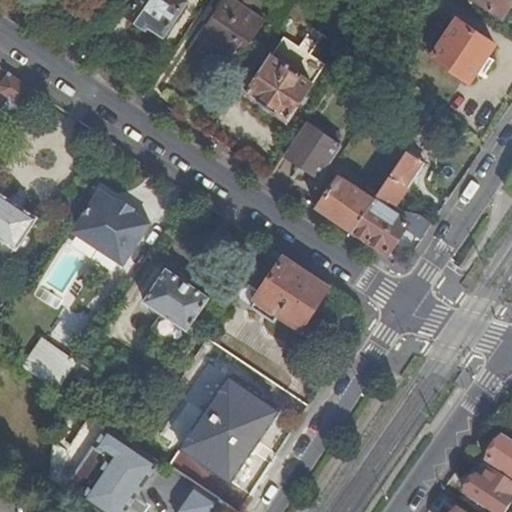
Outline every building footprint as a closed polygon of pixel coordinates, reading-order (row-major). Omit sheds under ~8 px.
[(165,32),(186,0),(185,0),(138,0),(129,14),(146,26),(149,22),(165,32)] [(239,63),(267,22),(235,0),(223,0),(199,36),(239,63)] [(511,0),(479,0),(503,16),(511,1),(511,0)] [(458,20),(446,11),(421,48),(434,57),(458,20)] [(490,54),(496,45),(458,20),(434,57),(470,82),(483,63),(490,54)] [(273,55),(313,83),(326,64),(286,36),(273,55)] [(490,68),(496,58),(490,54),(483,63),(490,68)] [(288,121),(313,83),(273,55),(248,93),(288,121)] [(33,90),(9,74),(1,86),(2,93),(22,106),(33,90)] [(308,121),(285,155),(320,178),(342,145),(308,121)] [(228,137),(217,129),(212,137),(223,144),(228,137)] [(399,163),(408,152),(411,146),(399,138),(388,156),(399,163)] [(375,199),(385,205),(388,201),(397,206),(425,163),(408,152),(399,163),(375,199)] [(318,208),(353,232),(375,199),(340,175),(318,208)] [(443,194),(450,198),(459,186),(448,179),(444,186),(447,188),(443,194)] [(73,232),(123,265),(151,223),(133,211),(134,209),(120,199),(118,201),(100,190),(73,232)] [(38,218),(0,193),(0,238),(18,250),(38,218)] [(353,232),(388,255),(405,230),(410,222),(385,205),(375,199),(353,232)] [(418,220),(430,228),(434,223),(419,214),(409,212),(408,217),(412,219),(418,220)] [(430,228),(418,220),(412,219),(410,222),(405,230),(422,241),(430,228)] [(328,287),(269,248),(240,293),(254,303),(252,306),(275,322),(280,314),(302,328),(328,287)] [(210,297),(167,269),(145,302),(189,331),(210,297)] [(76,342),(86,317),(62,308),(52,333),(76,342)] [(47,339),(26,370),(59,393),(80,361),(47,339)] [(97,373),(80,361),(59,393),(77,404),(97,373)] [(126,511),(154,470),(101,434),(77,470),(94,482),(82,499),(101,511),(126,511)] [(511,445),(503,439),(488,462),(511,476),(511,445)] [(504,511),(511,499),(511,485),(488,470),(482,481),(478,478),(467,495),(492,511),(504,511)] [(237,511),(241,511),(254,494),(238,484),(238,485),(228,479),(216,497),(237,511)] [(192,485),(173,511),(214,511),(220,503),(192,485)]
